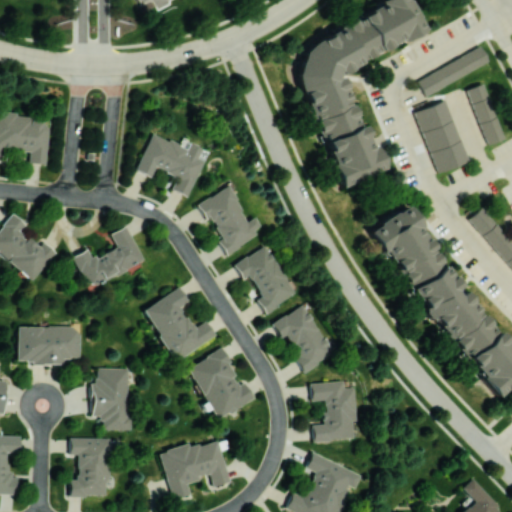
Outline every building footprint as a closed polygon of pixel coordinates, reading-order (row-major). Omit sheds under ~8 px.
[(421,32),(406,0),(390,0),(282,48),(343,184),(380,168),(336,69),(421,32)] [(487,61),(479,46),(415,79),(423,95),(487,61)] [(500,138),(483,82),(465,87),(483,144),(500,138)] [(412,110),(435,172),(466,160),(443,99),(412,110)] [(44,164),(48,117),(0,112),(0,147),(27,150),(26,162),(44,164)] [(187,196),(207,149),(182,139),(180,144),(150,131),(134,170),(150,176),(154,167),(175,175),(169,189),(187,196)] [(223,252),(262,230),(254,215),(247,220),(227,184),(197,201),(218,238),(216,240),(223,252)] [(484,395),(511,379),(511,375),(412,201),(369,225),(421,317),(435,309),(484,395)] [(511,270),(511,244),(478,206),(465,218),(511,270)] [(53,251),(39,241),(36,245),(18,231),(24,223),(9,212),(0,224),(0,255),(31,279),(53,251)] [(141,259),(123,224),(107,232),(114,246),(90,258),(85,247),(70,255),(87,287),(141,259)] [(295,293),(264,243),(232,263),(241,278),(247,274),(260,295),(254,298),(263,312),(295,293)] [(172,359),(212,335),(203,320),(191,327),(177,305),(185,300),(176,286),(141,308),(172,359)] [(301,371),(331,354),(303,303),(269,322),(278,337),(285,333),(297,355),(293,357),(301,371)] [(62,362),(62,357),(76,357),(76,325),(15,325),(15,362),(62,362)] [(185,365),(213,418),(251,398),(242,382),(237,384),(218,348),(185,365)] [(126,428),(127,367),(95,367),(95,380),(89,380),(88,415),(100,415),(99,428),(126,428)] [(311,440),(351,437),(350,420),(355,420),(353,386),(341,387),(341,380),(307,382),(308,400),(320,399),(322,423),(310,424),(311,440)] [(17,434),(0,433),(0,492),(5,493),(6,451),(17,452),(17,434)] [(67,494),(106,495),(106,436),(67,436),(67,453),(75,453),(75,479),(67,478),(67,494)] [(226,480),(215,438),(187,446),(186,443),(157,450),(169,498),(187,493),(184,482),(197,479),(197,475),(206,473),(209,485),(226,480)] [(359,473),(309,451),(302,467),(311,470),(299,497),(289,493),(282,508),(290,511),(334,511),(335,511),(337,511),(348,485),(352,487),(359,473)] [(459,487),(472,501),(459,511),(495,511),(499,509),(469,477),(459,487)]
